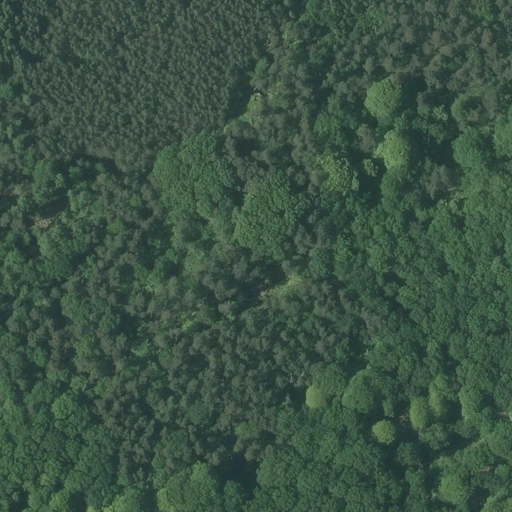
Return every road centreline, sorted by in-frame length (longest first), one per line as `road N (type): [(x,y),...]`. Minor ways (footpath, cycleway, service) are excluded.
road 1 (track): [(296,0),(317,281),(414,361),(511,419)]
road 2 (track): [(511,253),(452,268),(317,281)]
